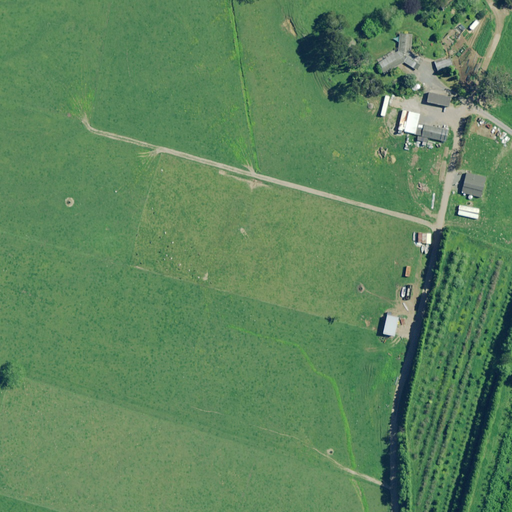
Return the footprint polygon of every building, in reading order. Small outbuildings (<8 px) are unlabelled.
[(413,35),(402,34),(399,52),(380,64),(386,74),(404,63),(418,70),(424,60),(411,52),(413,35)] [(454,70),(451,59),(436,64),(439,74),(454,70)] [(452,98),(429,94),(427,103),(450,107),(452,98)] [(416,135),(418,124),(420,115),(409,112),(404,132),(410,134),(416,135)] [(416,135),(417,135),(420,136),(419,141),(428,143),(429,138),(446,142),(449,131),(419,124),(418,124),(416,135)] [(487,178),(468,173),(462,193),(481,198),(487,178)] [(400,319),(388,316),(383,334),(395,337),(400,319)]
